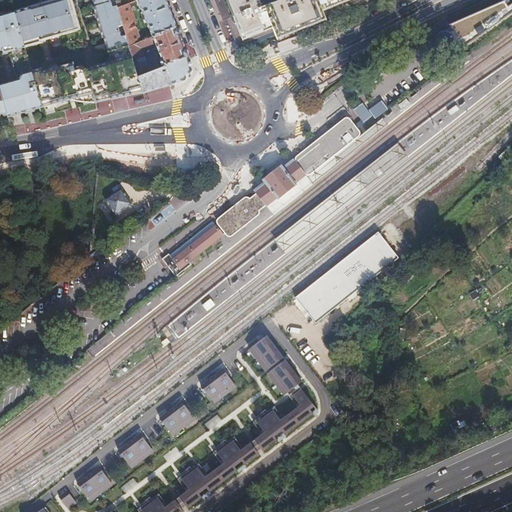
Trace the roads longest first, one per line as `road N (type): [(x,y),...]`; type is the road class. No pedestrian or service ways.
road 1 (residential): [(0,393),(151,275),(150,241)]
road 2 (primary): [(272,101),(454,0)]
road 3 (primary): [(423,0),(249,78)]
road 4 (residential): [(150,241),(0,351)]
road 5 (track): [(387,317),(404,311),(511,214)]
road 6 (motorway): [(511,454),(374,511)]
